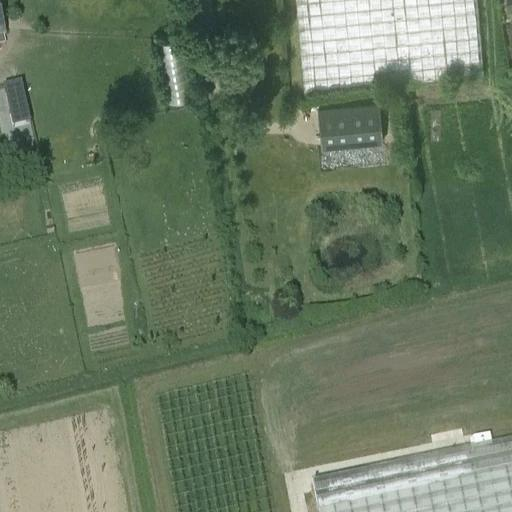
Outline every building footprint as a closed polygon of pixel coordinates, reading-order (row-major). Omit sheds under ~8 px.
[(295,0),(303,91),(483,74),(476,0),(295,0)] [(168,101),(190,98),(181,38),(159,41),(168,101)] [(21,84),(2,88),(8,115),(27,111),(21,84)] [(378,102),(317,108),(321,149),(382,143),(378,102)] [(511,511),(511,470),(485,475),(476,477),(315,509),(315,511),(511,511)]
